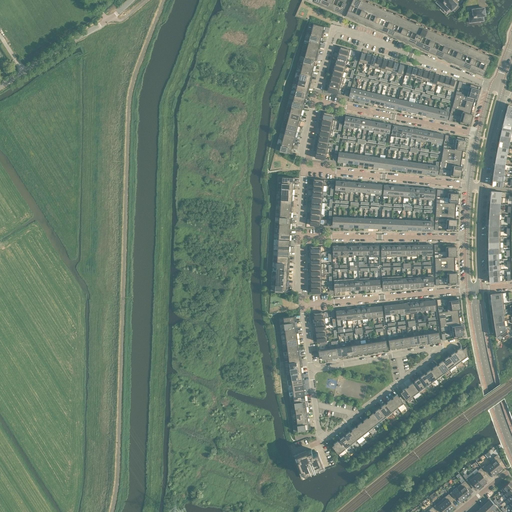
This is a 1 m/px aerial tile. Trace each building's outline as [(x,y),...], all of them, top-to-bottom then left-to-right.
[(330,0),(328,6),(330,8),(330,9),(334,11),(336,5),(332,3),(333,0),(330,0)] [(336,5),(334,11),(338,13),(339,11),(341,12),(341,14),(346,0),(339,0),(343,2),(340,7),(336,5)] [(352,0),(346,16),(346,15),(349,16),(348,17),(353,19),(355,13),(351,11),(353,6),(357,8),(360,0),(352,0)] [(355,13),(353,19),(357,21),(357,20),(360,21),(368,3),(361,0),(360,0),(357,8),(361,9),(359,15),(355,13)] [(452,0),(438,0),(436,2),(441,7),(442,7),(446,11),(450,8),(452,10),(452,9),(454,12),(459,7),(452,0)] [(368,3),(360,21),(363,22),(362,23),(366,25),(369,19),(365,17),(367,12),(371,14),(375,6),(368,3)] [(369,19),(366,25),(371,27),(371,26),(374,27),(381,9),(375,6),(371,14),(375,15),(373,21),(369,19)] [(485,13),(484,8),(478,9),(478,8),(476,9),(472,9),(472,11),(473,11),(473,12),(468,13),(469,17),(470,22),(476,21),(476,22),(477,22),(477,21),(483,20),(483,16),(485,15),(485,13)] [(381,9),(374,27),(376,28),(376,29),(380,31),(383,25),(379,23),(381,18),(385,20),(388,12),(381,9)] [(383,25),(380,31),(384,33),(385,32),(388,33),(395,15),(388,12),(385,20),(389,21),(387,27),(383,25)] [(395,15),(388,33),(390,34),(390,35),(394,37),(396,31),(392,29),(395,24),(399,26),(402,18),(395,15)] [(396,31),(394,37),(398,39),(399,38),(401,39),(409,21),(402,18),(399,26),(403,27),(400,33),(396,31)] [(409,21),(401,39),(404,40),(403,41),(408,43),(410,37),(406,35),(408,30),(412,32),(416,24),(409,21)] [(324,26),(313,23),(311,29),(323,32),(324,26)] [(410,37),(408,43),(412,45),(412,43),(415,45),(423,27),(416,24),(412,32),(416,33),(414,39),(410,37)] [(423,27),(415,45),(417,46),(417,47),(421,49),(424,43),(420,41),(422,36),(426,38),(430,30),(423,27)] [(323,32),(311,29),(310,34),(321,37),(323,32)] [(424,43),(421,49),(426,51),(426,50),(429,51),(436,33),(430,30),(426,38),(430,39),(428,45),(424,43)] [(436,33),(429,51),(431,52),(431,53),(435,55),(438,49),(434,47),(436,42),(440,44),(443,36),(436,33)] [(321,37),(310,34),(308,40),(320,43),(321,37)] [(438,49),(435,55),(439,57),(440,55),(443,57),(450,39),(443,36),(440,44),(444,45),(442,51),(438,49)] [(450,39),(443,57),(445,58),(445,59),(449,61),(451,55),(447,53),(450,48),(454,50),(457,42),(450,39)] [(320,43),(308,40),(307,45),(318,48),(320,43)] [(451,55),(449,61),(453,63),(454,62),(456,63),(464,45),(457,42),(454,50),(458,51),(455,57),(451,55)] [(318,48),(307,45),(305,51),(317,54),(318,48)] [(464,45),(456,63),(459,64),(458,65),(463,67),(465,61),(461,59),(463,54),(467,56),(471,48),(464,45)] [(339,46),(339,51),(339,52),(348,55),(350,49),(339,46)] [(465,61),(463,67),(467,69),(467,67),(470,69),(478,51),(471,48),(467,56),(471,57),(469,63),(465,61)] [(317,54),(305,51),(304,56),(315,59),(317,54)] [(478,51),(470,69),(473,70),(472,71),(476,73),(479,67),(475,65),(477,60),(481,62),(485,54),(478,51)] [(339,52),(338,52),(337,56),(338,56),(337,57),(337,58),(347,61),(348,55),(339,52)] [(361,53),(359,61),(365,63),(367,54),(361,53)] [(479,67),(476,73),(481,75),(481,73),(484,75),(483,76),(492,57),(485,54),(481,62),(485,64),(483,69),(479,67)] [(315,59),(304,56),(302,62),(314,65),(315,59)] [(373,56),(370,65),(369,67),(375,69),(378,57),(373,56)] [(337,57),(336,57),(335,62),(336,62),(336,63),(345,66),(347,61),(337,58),(337,57)] [(378,57),(375,69),(380,70),(383,59),(378,57)] [(383,59),(380,70),(386,72),(389,61),(383,59)] [(389,61),(386,72),(391,73),(394,62),(389,61)] [(314,65),(302,62),(301,67),(312,71),(314,65)] [(394,62),(391,73),(397,75),(400,64),(394,62)] [(336,63),(334,63),(334,67),(334,68),(334,69),(344,71),(345,66),(336,63)] [(402,77),(406,65),(400,64),(397,75),(402,77)] [(408,66),(405,75),(411,76),(413,68),(408,66)] [(312,71),(301,67),(299,73),(311,76),(312,71)] [(333,68),(332,72),(333,73),(332,74),(342,77),(345,77),(346,72),(344,71),(334,69),(334,68),(333,68)] [(416,78),(416,80),(421,82),(422,79),(424,71),(419,69),(416,78)] [(311,76),(299,73),(298,78),(310,82),(311,76)] [(345,77),(342,77),(332,74),(331,74),(331,78),(331,79),(331,80),(343,83),(345,77)] [(443,86),(443,88),(448,90),(452,79),(446,77),(444,86),(443,86)] [(310,82),(298,78),(297,84),(308,87),(310,82)] [(339,88),(341,89),(343,83),(331,80),(331,79),(330,79),(329,83),(330,84),(329,85),(339,88)] [(454,91),(457,80),(452,79),(448,90),(454,91)] [(308,87),(297,84),(295,89),(307,93),(308,87)] [(480,89),(478,88),(478,86),(470,84),(470,86),(468,91),(478,94),(480,89)] [(337,94),(339,88),(329,85),(328,85),(327,91),(333,93),(333,92),(337,94)] [(307,93),(295,89),(294,95),(305,98),(307,93)] [(475,98),(477,98),(478,94),(468,91),(467,97),(475,99),(475,98)] [(467,97),(459,95),(456,94),(454,101),(460,102),(461,99),(466,101),(465,104),(473,106),(475,99),(467,97)] [(305,98),(294,95),(292,101),(304,104),(305,98)] [(304,104),(292,101),(291,106),(302,109),(304,104)] [(455,108),(463,111),(463,110),(471,112),(473,106),(465,104),(464,107),(459,105),(460,102),(454,101),(452,108),(455,108)] [(302,109),(291,106),(289,112),(301,115),(302,109)] [(449,107),(447,107),(446,111),(438,109),(436,117),(440,118),(446,119),(449,107)] [(473,114),(471,114),(471,112),(463,110),(463,111),(461,116),(472,119),(473,114)] [(301,115),(289,112),(288,117),(299,120),(301,115)] [(460,121),(460,123),(468,125),(468,123),(470,124),(472,119),(461,116),(460,121)] [(299,120),(288,117),(286,123),(298,126),(299,120)] [(321,122),(322,122),(322,123),(334,126),(335,120),(333,119),(333,120),(323,118),(323,117),(322,117),(321,122)] [(298,126),(286,123),(285,128),(296,131),(298,126)] [(320,127),(321,127),(321,129),(333,131),(334,126),(322,123),(321,123),(320,127)] [(296,131),(285,128),(283,134),(295,137),(296,131)] [(319,133),(320,133),(320,134),(320,135),(330,136),(332,137),(333,131),(321,129),(319,128),(319,133)] [(295,137),(283,134),(282,139),(293,142),(295,137)] [(457,137),(457,139),(454,138),(453,143),(455,144),(466,145),(467,140),(465,140),(465,138),(457,137)] [(293,142),(282,139),(280,145),(292,148),(293,142)] [(455,144),(455,149),(455,150),(463,152),(463,150),(465,150),(466,145),(455,144)] [(279,150),(291,153),(292,148),(280,145),(279,150)] [(317,150),(316,151),(326,153),(329,154),(330,148),(328,147),(327,147),(317,146),(318,146),(316,145),(316,150),(317,150)] [(509,154),(510,148),(508,148),(498,146),(497,151),(497,152),(507,153),(507,154),(509,154)] [(455,149),(447,148),(443,148),(442,155),(448,156),(449,152),(454,153),(454,157),(462,158),(463,152),(455,150),(455,149)] [(315,151),(315,157),(321,159),(321,158),(325,159),(326,153),(316,151),(315,151)] [(446,163),(452,164),(452,163),(461,164),(462,158),(454,157),(453,160),(448,159),(448,156),(442,155),(441,162),(446,163)] [(437,174),(439,162),(436,161),(436,165),(428,164),(426,173),(430,174),(430,173),(437,174)] [(462,166),(460,166),(461,164),(452,163),(452,164),(451,169),(462,171),(462,166)] [(450,174),(451,174),(450,176),(459,178),(459,176),(461,176),(462,171),(451,169),(450,174)] [(445,203),(440,203),(436,202),(436,210),(442,210),(442,207),(448,207),(448,210),(456,211),(456,205),(448,204),(448,203),(445,203)] [(431,217),(431,221),(422,220),(422,229),(425,230),(425,229),(432,229),(433,217),(431,217)] [(457,297),(449,298),(449,300),(446,301),(447,306),(460,304),(459,299),(457,299),(457,297)] [(448,311),(442,312),(439,313),(440,320),(446,319),(446,316),(451,315),(451,318),(459,317),(459,311),(450,312),(450,311),(448,311)] [(444,326),(449,326),(452,325),(460,323),(459,317),(451,318),(452,321),(446,322),(446,319),(440,320),(441,327),(444,326)] [(462,325),(460,325),(460,323),(452,325),(449,326),(450,332),(453,331),(463,330),(462,325)] [(505,326),(495,328),(496,337),(501,334),(503,337),(508,334),(506,330),(505,326)] [(454,338),(462,337),(462,335),(464,335),(463,330),(453,331),(453,336),(454,336),(454,338)] [(468,356),(466,347),(463,349),(461,347),(455,352),(462,361),(468,356)] [(327,358),(325,349),(320,350),(318,350),(319,356),(321,356),(321,359),(327,358)] [(462,361),(455,352),(449,356),(456,365),(462,361)] [(456,365),(449,356),(443,361),(449,370),(456,365)] [(449,370),(443,361),(437,365),(443,374),(449,370)] [(443,374),(437,365),(431,370),(437,379),(443,374)] [(437,379),(431,370),(425,374),(431,383),(437,379)] [(431,383),(425,374),(419,379),(425,388),(431,383)] [(425,388),(419,379),(412,383),(419,392),(425,388)] [(419,392),(412,383),(406,387),(413,396),(419,392)] [(400,392),(407,401),(413,396),(406,387),(400,392)] [(404,403),(397,394),(391,399),(398,408),(404,403)] [(398,408),(391,399),(385,404),(392,412),(398,408)] [(392,412),(385,404),(379,408),(386,417),(392,412)] [(386,417),(379,408),(373,413),(380,422),(386,417)] [(380,422),(373,413),(367,418),(374,426),(380,422)] [(374,426),(367,418),(362,422),(368,431),(374,426)] [(368,431),(362,422),(356,427),(363,436),(368,431)] [(364,438),(363,436),(356,427),(350,432),(357,440),(358,443),(364,438)] [(357,440),(350,432),(344,436),(351,445),(357,440)] [(351,445),(344,436),(338,441),(345,450),(351,445)] [(332,446),(340,457),(346,452),(345,450),(338,441),(332,446)] [(306,451),(293,456),(301,478),(325,469),(318,452),(317,452),(313,454),(311,449),(311,450),(307,452),(306,451)] [(503,467),(499,463),(502,461),(497,455),(494,457),(495,458),(490,462),(499,472),(502,470),(501,469),(503,467)] [(485,464),(482,466),(487,472),(490,470),(493,475),(495,473),(496,474),(499,472),(490,462),(486,465),(485,464)] [(486,483),(485,482),(487,480),(483,476),(485,474),(481,468),(478,470),(478,471),(474,474),(483,485),(486,483)] [(479,486),(480,487),(483,485),(474,474),(470,478),(469,477),(466,479),(471,485),(474,483),(477,488),(479,486)] [(470,496),(469,495),(471,493),(467,489),(469,487),(465,481),(457,487),(467,498),(470,496)] [(511,483),(510,481),(504,487),(500,490),(504,494),(511,486),(511,483)] [(511,486),(504,494),(503,495),(507,499),(508,498),(511,493),(511,486)] [(463,499),(464,500),(467,498),(457,487),(450,492),(455,498),(458,496),(461,501),(463,499)] [(454,509),(453,508),(455,506),(451,502),(453,500),(449,494),(441,500),(451,511),(454,509)] [(434,506),(439,511),(442,509),(443,511),(449,511),(451,511),(441,500),(434,506)] [(496,506),(490,500),(486,503),(492,510),(496,506)] [(482,507),(486,511),(489,511),(492,510),(486,503),(482,507)]
